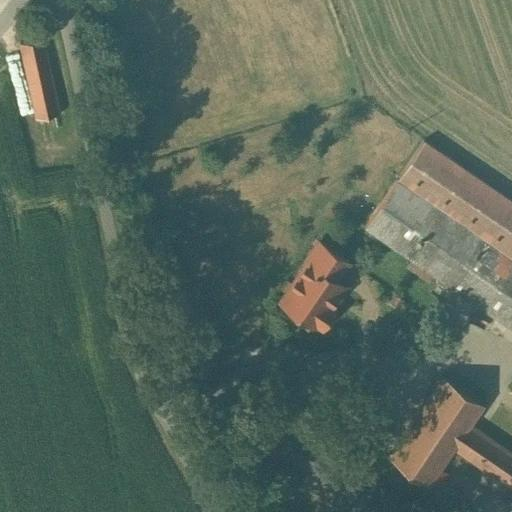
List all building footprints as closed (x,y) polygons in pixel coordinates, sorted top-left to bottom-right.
[(42,36),(18,41),(35,115),(58,110),(42,36)] [(511,200),(422,139),(395,178),(511,258),(511,200)] [(511,258),(395,178),(363,225),(511,327),(511,258)] [(346,260),(316,240),(304,259),(305,260),(306,259),(334,278),(346,260)] [(334,278),(306,259),(305,260),(290,281),(297,286),(286,302),(314,322),(315,320),(320,323),(331,306),(326,303),(340,283),(334,278)] [(441,373),(387,453),(426,480),(451,445),(511,487),(511,451),(467,421),(481,401),(441,373)] [(371,454),(270,384),(236,433),(337,503),(371,454)]
